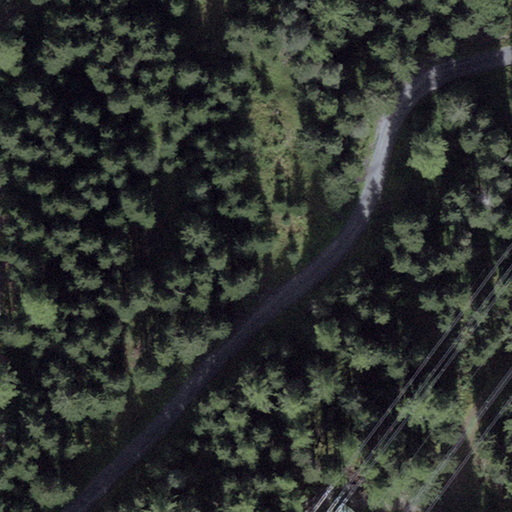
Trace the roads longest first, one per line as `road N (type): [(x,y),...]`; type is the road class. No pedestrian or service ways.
road 1 (track): [(76,511),(325,266),(361,214),(412,94),(511,54)]
road 2 (track): [(511,364),(474,418),(453,495),(401,511)]
